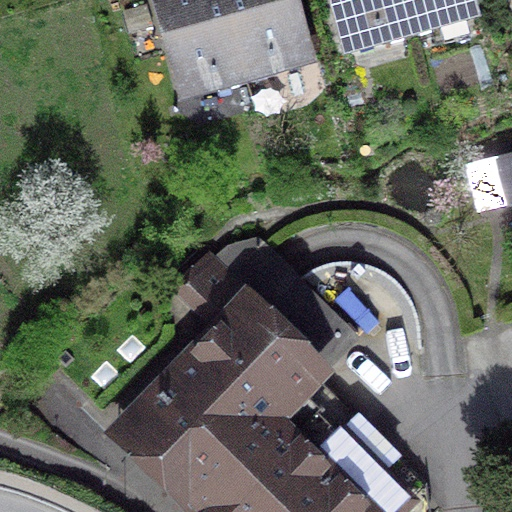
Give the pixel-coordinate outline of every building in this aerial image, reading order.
[(247,84),(243,72),(222,0),(160,0),(186,89),(215,81),(219,92),(247,84)] [(302,56),(285,0),(222,0),(243,72),(247,84),(275,76),(272,64),(302,56)] [(410,38),(407,26),(399,0),(336,0),(349,43),(379,34),(382,46),(410,38)] [(436,18),(465,10),(462,0),(399,0),(407,26),(410,38),(439,30),(436,18)] [(511,154),(496,159),(508,205),(511,204),(511,154)] [(126,434),(194,501),(198,497),(299,394),(311,381),(310,380),(314,375),(351,338),(299,287),(315,274),(335,267),(273,207),(211,222),(186,244),(207,265),(182,293),(224,334),(126,434)] [(299,394),(198,497),(213,511),(310,511),(380,442),(314,375),(310,380),(311,381),(299,394)] [(416,511),(409,504),(426,487),(380,442),(310,511),(416,511)]
